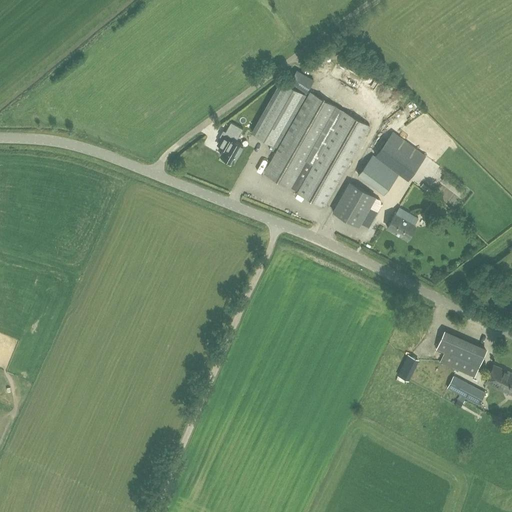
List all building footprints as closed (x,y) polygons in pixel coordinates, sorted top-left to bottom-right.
[(325,57),(320,67),(341,78),(346,68),(325,57)] [(362,66),(359,71),(367,75),(370,70),(362,66)] [(385,80),(376,87),(395,110),(404,103),(405,104),(414,96),(394,72),(385,80)] [(337,73),(334,78),(340,83),(344,78),(337,73)] [(284,82),(254,134),(279,148),(308,96),(284,82)] [(265,174),(291,189),(337,108),(311,93),(265,174)] [(299,193),(325,208),(371,128),(345,113),(299,193)] [(217,145),(224,149),(220,156),(233,163),(243,146),(235,141),(238,136),(242,129),(230,122),(225,132),(223,131),(220,136),(222,137),(217,145)] [(404,140),(392,131),(378,150),(380,151),(376,155),(407,178),(424,155),(404,140)] [(373,155),(358,174),(384,194),(399,173),(376,157),(373,155)] [(453,183),(449,188),(458,195),(462,190),(453,183)] [(363,225),(369,228),(377,213),(371,209),(377,199),(351,184),(334,213),(361,228),(363,225)] [(293,209),(295,203),(284,199),(282,205),(293,209)] [(389,229),(409,241),(417,228),(421,221),(420,220),(408,213),(401,209),(400,211),(397,216),(389,229)] [(444,331),(436,349),(444,353),(440,362),(474,377),(486,350),(444,331)] [(409,379),(411,376),(419,360),(408,354),(398,375),(409,381),(409,379)] [(511,373),(494,365),(486,382),(511,393),(511,373)] [(454,376),(448,388),(480,404),(486,392),(454,376)]
